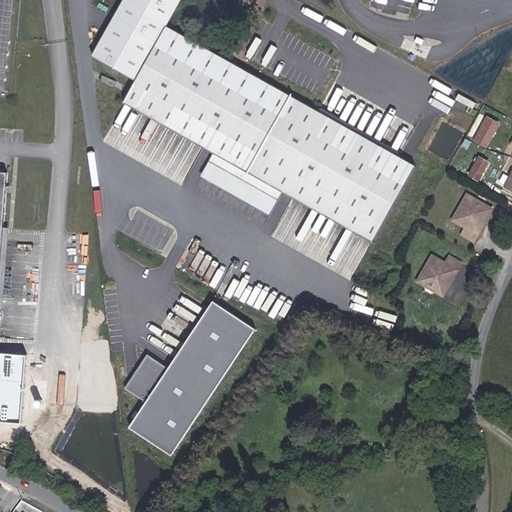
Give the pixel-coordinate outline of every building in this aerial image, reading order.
[(413,170),(168,24),(123,100),(214,153),(201,175),(265,213),(278,192),(368,245),(413,170)] [(148,150),(159,121),(151,118),(140,147),(148,150)] [(475,142),(485,147),(496,129),(485,124),(475,142)] [(406,146),(407,132),(389,131),(388,145),(406,146)] [(471,150),(480,155),(485,147),(475,142),(471,150)] [(464,180),(475,187),(484,170),(468,160),(464,165),(470,170),(464,180)] [(0,362),(14,175),(0,174),(0,362)] [(511,174),(501,195),(511,200),(511,174)] [(471,205),(464,201),(449,226),(462,233),(458,240),(469,247),(479,231),(478,228),(480,226),(483,225),(488,215),(482,211),(478,212),(472,208),(471,205)] [(191,274),(195,276),(203,262),(198,260),(191,274)] [(428,261),(412,286),(420,290),(423,289),(429,293),(430,296),(437,300),(443,291),(442,288),(444,285),(447,284),(456,268),(445,261),(440,268),(428,261)] [(175,333),(116,341),(131,445),(190,437),(175,333)] [(60,403),(79,404),(81,374),(62,373),(60,403)]
